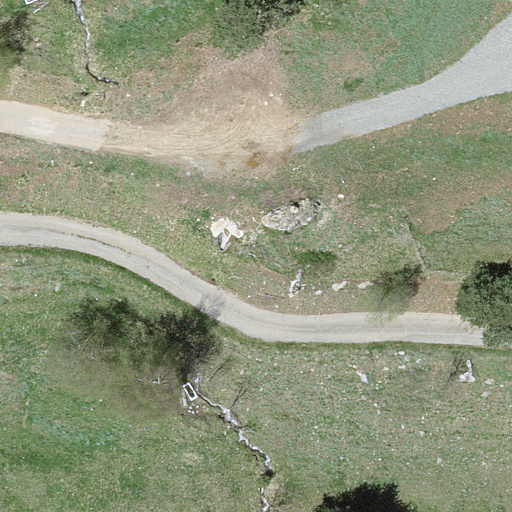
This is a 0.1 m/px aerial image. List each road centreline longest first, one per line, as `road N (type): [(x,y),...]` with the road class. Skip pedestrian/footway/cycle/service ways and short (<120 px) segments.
road 1 (track): [(511,337),(439,327),(270,329),(79,234),(0,230)]
road 2 (track): [(0,120),(185,144),(511,69)]
